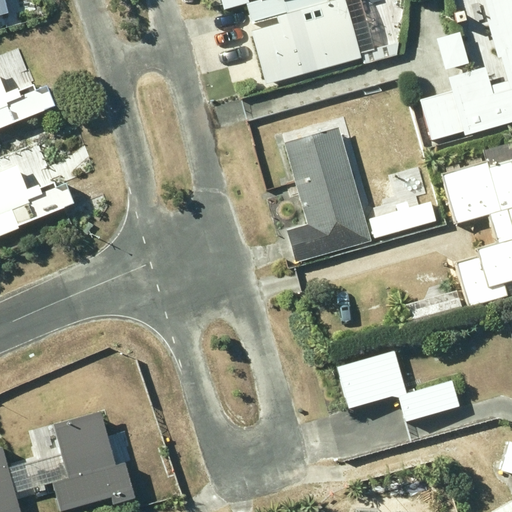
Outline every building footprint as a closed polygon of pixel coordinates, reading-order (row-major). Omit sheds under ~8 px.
[(249,0),(246,1),(251,19),(277,12),(279,20),(251,28),(266,80),(360,53),(344,0),(249,0)] [(511,0),(486,0),(491,15),(487,17),(498,55),(502,53),(509,78),(491,83),(485,64),(448,75),(452,88),(420,97),(431,137),(463,127),(464,132),(511,117),(511,0)] [(437,35),(446,65),(468,59),(459,28),(437,35)] [(0,124),(53,103),(45,84),(21,94),(17,85),(6,89),(0,74),(0,124)] [(338,123),(283,139),(307,221),(287,227),(297,259),(371,238),(338,123)] [(511,229),(511,235),(476,245),(486,284),(511,277),(511,139),(483,148),(500,208),(506,206),(511,229)] [(452,148),(428,155),(434,178),(458,171),(452,148)] [(17,160),(0,167),(0,230),(72,201),(64,182),(57,185),(53,176),(28,186),(17,160)] [(394,348),(338,362),(349,403),(396,391),(400,393),(406,417),(459,403),(452,377),(405,389),(394,348)] [(91,404),(28,426),(49,487),(112,465),(91,404)] [(501,466),(511,469),(511,439),(510,438),(501,466)] [(52,489),(37,493),(41,507),(56,502),(52,489)] [(511,511),(511,497),(485,511),(511,511)]
